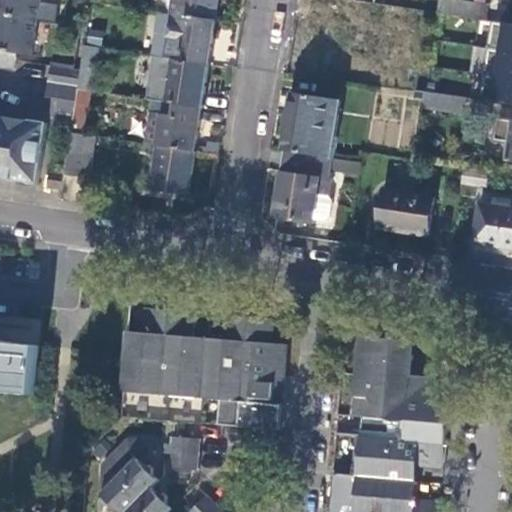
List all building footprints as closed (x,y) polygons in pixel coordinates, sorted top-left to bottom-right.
[(40,0),(0,0),(0,13),(37,19),(40,0)] [(174,0),(172,13),(216,20),(218,0),(174,0)] [(459,0),(439,0),(437,13),(487,20),(490,4),(459,0)] [(37,19),(0,13),(0,65),(14,67),(17,52),(32,54),(37,19)] [(209,64),(216,20),(172,13),(166,57),(175,59),(209,64)] [(324,60),(388,70),(395,26),(371,22),(369,35),(329,29),(324,60)] [(509,80),(511,80),(511,38),(502,37),(499,58),(511,61),(509,80)] [(99,47),(85,45),(81,69),(79,84),(78,88),(92,91),(99,47)] [(202,108),(209,64),(175,59),(168,103),(202,108)] [(47,94),(45,110),(60,112),(74,114),(76,99),(78,88),(79,84),(81,69),(75,68),(52,65),(50,79),(47,94)] [(425,93),(427,78),(395,73),(393,88),(425,93)] [(467,84),(427,78),(425,93),(465,99),(467,84)] [(92,91),(78,88),(76,99),(74,114),(72,129),(71,132),(85,134),(92,91)] [(465,99),(425,93),(422,110),(462,116),(465,99)] [(295,94),(286,151),(334,158),(337,137),(334,137),(339,101),(295,94)] [(196,151),(202,108),(168,103),(165,102),(163,115),(151,113),(147,144),(158,145),(196,151)] [(74,114),(60,112),(57,126),(72,129),(74,114)] [(0,175),(38,182),(48,122),(0,114),(0,175)] [(78,176),(85,134),(71,132),(65,173),(78,176)] [(189,193),(196,151),(158,145),(151,187),(189,193)] [(334,158),(286,151),(277,217),(315,223),(315,219),(327,221),(331,218),(333,200),(330,196),(332,179),(331,179),(332,170),(334,158)] [(362,174),(363,163),(334,158),(332,170),(362,174)] [(487,187),(490,171),(465,168),(462,183),(487,187)] [(48,185),(63,188),(65,173),(51,171),(48,185)] [(378,228),(428,235),(434,197),(384,190),(378,228)] [(478,242),(511,247),(511,214),(483,211),(478,242)] [(129,329),(124,389),(166,392),(169,361),(174,308),(148,306),(146,305),(144,330),(129,329)] [(207,365),(210,336),(196,335),(199,310),(174,308),(169,361),(207,365)] [(225,338),(210,336),(207,365),(204,396),(225,397),(244,399),(247,369),(253,315),(228,312),(225,338)] [(278,317),(253,315),(247,369),(288,373),(290,344),(275,343),(278,317)] [(409,418),(413,373),(416,339),(361,334),(354,413),(365,414),(409,418)] [(0,390),(37,394),(41,345),(4,342),(5,335),(0,335),(0,390)] [(204,396),(207,365),(169,361),(166,392),(204,396)] [(247,369),(244,399),(225,397),(223,422),(283,427),(288,373),(247,369)] [(437,375),(413,373),(409,418),(365,414),(363,433),(448,439),(451,400),(435,399),(437,375)] [(122,392),(121,402),(203,410),(204,399),(122,392)] [(448,439),(363,433),(360,475),(421,480),(422,463),(445,465),(448,439)] [(167,452),(199,454),(201,439),(174,437),(173,443),(167,442),(167,452)] [(127,511),(153,487),(159,480),(153,474),(154,469),(148,463),(144,465),(138,459),(143,454),(143,445),(137,439),(128,439),(102,464),(103,494),(105,496),(99,501),(100,511),(127,511)] [(172,466),(198,468),(199,454),(167,452),(166,460),(172,461),(172,466)] [(335,473),(332,511),(339,511),(441,511),(443,496),(420,494),(421,480),(360,475),(335,473)] [(127,511),(169,511),(173,508),(168,502),(169,497),(164,492),(159,493),(153,487),(127,511)] [(211,511),(218,506),(207,495),(190,511),(211,511)]
